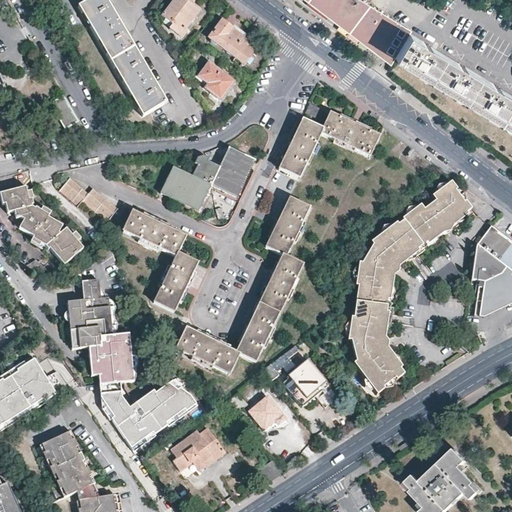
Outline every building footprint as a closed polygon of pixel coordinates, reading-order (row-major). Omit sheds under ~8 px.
[(166,103),(105,0),(87,0),(77,6),(143,116),(166,103)] [(201,9),(189,0),(173,0),(161,17),(172,25),(169,29),(179,37),(201,9)] [(383,54),(401,23),(363,0),(312,0),(317,3),(336,18),(346,26),(357,34),(367,42),(376,48),(383,54)] [(240,42),(243,39),(243,38),(231,29),(232,28),(221,19),(208,38),(244,65),(253,52),(245,46),(240,42)] [(395,56),(408,33),(411,29),(401,23),(383,54),(385,55),(390,59),(393,61),(395,56)] [(431,47),(408,33),(395,56),(511,126),(511,95),(497,86),(462,65),(431,47)] [(234,82),(208,63),(198,77),(208,85),(204,89),(220,100),(234,82)] [(403,92),(396,86),(393,89),(401,95),(403,92)] [(50,103),(64,128),(76,120),(63,96),(50,103)] [(317,118),(321,110),(309,104),(305,113),(317,118)] [(380,117),(372,112),(370,115),(377,120),(380,117)] [(299,178),(309,158),(312,159),(315,152),(313,151),(320,133),(369,156),(378,137),(358,127),(349,123),(329,113),(322,130),(301,120),(279,168),(299,178)] [(236,198),(254,161),(228,148),(219,168),(208,162),(209,159),(203,156),(197,158),(194,165),(197,166),(191,177),(173,168),(161,193),(199,211),(205,197),(207,198),(211,190),(222,195),(223,192),(236,198)] [(68,178),(58,189),(77,205),(81,200),(87,193),(68,178)] [(405,373),(390,353),(384,331),(390,279),(401,263),(471,211),(465,203),(464,204),(455,192),(456,191),(451,182),(431,196),(435,201),(423,209),(420,205),(402,219),(403,221),(396,226),(395,224),(371,242),(373,245),(362,263),(358,263),(355,286),(357,287),(353,315),(351,315),(348,338),(351,338),(357,360),(354,363),(378,395),(386,388),(385,387),(397,378),(398,380),(405,373)] [(87,193),(81,200),(105,221),(115,208),(92,187),(87,193)] [(23,220),(17,228),(35,239),(34,240),(44,246),(47,249),(49,248),(63,264),(82,248),(79,244),(80,243),(77,239),(76,240),(65,228),(59,233),(58,232),(62,225),(60,223),(58,225),(46,217),(46,215),(41,212),(41,211),(36,208),(34,211),(31,208),(31,207),(32,206),(31,201),(28,201),(27,194),(29,193),(28,188),(1,194),(3,204),(5,204),(7,213),(14,212),(14,215),(15,219),(19,218),(23,220)] [(291,287),(302,264),(286,257),(296,236),(299,237),(302,230),(300,229),(309,207),(288,197),(265,247),(281,255),(236,352),(186,328),(176,349),(199,359),(197,363),(205,366),(206,363),(230,374),(239,354),(256,362),(266,340),(269,342),(271,337),(268,336),(289,292),(291,293),(294,288),(291,287)] [(224,216),(221,207),(216,209),(218,218),(224,216)] [(197,263),(177,254),(185,237),(132,212),(123,232),(146,243),(144,245),(152,249),(153,246),(174,256),(166,274),(163,273),(160,280),(163,281),(153,302),(173,312),(197,263)] [(14,226),(17,228),(23,220),(19,218),(15,219),(14,215),(12,215),(14,226)] [(476,246),(471,282),(478,283),(475,309),(483,310),(506,299),(511,296),(511,244),(504,238),(490,227),(476,246)] [(101,287),(100,279),(83,281),(85,300),(102,298),(101,287)] [(110,299),(110,297),(107,298),(102,298),(85,300),(69,302),(70,312),(71,322),(72,340),(85,338),(86,347),(90,347),(92,366),(99,365),(100,375),(101,384),(121,382),(132,380),(130,371),(134,371),(132,353),(129,353),(128,344),(132,344),(130,333),(115,335),(114,335),(110,299)] [(45,337),(36,343),(40,349),(50,344),(45,337)] [(86,347),(85,338),(72,340),(73,349),(86,347)] [(132,380),(135,380),(137,376),(137,373),(137,370),(137,369),(138,367),(138,365),(139,363),(139,361),(138,359),(137,356),(136,355),(136,354),(135,353),(135,349),(134,346),(133,344),(132,344),(128,344),(129,353),(132,353),(134,371),(130,371),(132,380)] [(299,351),(296,347),(284,355),(288,360),(299,351)] [(0,428),(56,393),(57,396),(58,397),(71,389),(62,374),(58,373),(51,377),(42,363),(39,358),(27,366),(7,378),(6,376),(0,380),(0,428)] [(58,373),(49,359),(42,363),(51,377),(58,373)] [(261,373),(270,382),(279,375),(277,372),(284,366),(278,360),(261,373)] [(300,405),(327,383),(308,360),(288,377),(290,379),(283,384),(300,405)] [(7,378),(27,366),(25,361),(0,377),(0,380),(6,376),(7,378)] [(100,375),(99,365),(92,366),(93,376),(100,375)] [(190,416),(201,409),(202,410),(205,407),(185,379),(170,375),(135,401),(126,407),(124,405),(114,391),(111,390),(107,391),(104,393),(102,397),(102,404),(111,417),(115,415),(121,424),(118,426),(134,450),(156,435),(158,437),(171,428),(169,425),(188,413),(190,416)] [(124,405),(121,382),(101,384),(102,397),(104,393),(107,391),(111,390),(114,391),(124,405)] [(0,430),(7,430),(48,404),(47,403),(57,396),(56,393),(0,428),(0,430)] [(221,402),(230,410),(233,408),(237,412),(246,405),(236,393),(227,400),(225,398),(221,401),(221,402)] [(286,418),(267,396),(248,411),(264,430),(275,421),(279,425),(286,418)] [(126,407),(135,401),(133,398),(124,405),(126,407)] [(111,417),(102,404),(102,408),(111,419),(112,418),(111,417)] [(172,429),(190,416),(188,413),(169,425),(171,428),(172,429)] [(121,424),(115,415),(111,417),(112,418),(118,426),(121,424)] [(227,452),(209,427),(200,433),(198,430),(171,449),(178,458),(174,461),(182,472),(195,463),(201,471),(227,452)] [(98,497),(68,432),(43,444),(67,497),(77,493),(81,511),(115,511),(112,495),(98,497)] [(137,453),(158,438),(158,437),(156,435),(134,450),(137,453)] [(444,511),(465,493),(471,499),(482,489),(461,467),(466,461),(454,449),(421,481),(414,475),(404,485),(425,508),(420,511),(444,511)] [(274,462),(260,467),(265,481),(279,476),(274,462)] [(18,511),(6,482),(1,484),(0,482),(0,501),(2,505),(0,505),(0,506),(2,511),(11,509),(12,511),(18,511)] [(122,511),(120,493),(112,495),(115,511),(122,511)] [(0,511),(12,511),(11,509),(2,511),(0,506),(0,505),(2,505),(0,501),(0,511)]
